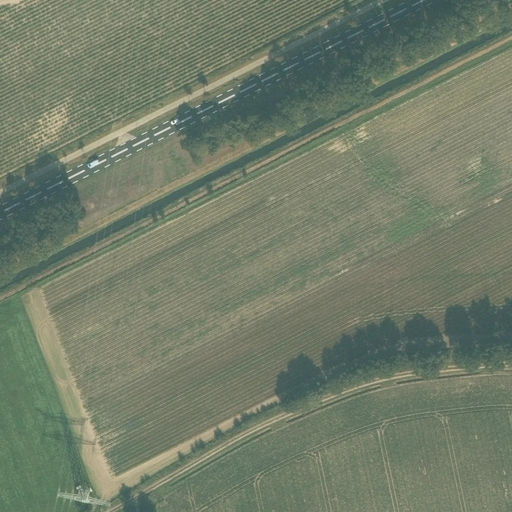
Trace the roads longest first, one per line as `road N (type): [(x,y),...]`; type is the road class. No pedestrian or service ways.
road 1 (primary): [(0,213),(425,0)]
road 2 (track): [(511,364),(409,373),(339,391),(256,427),(112,511)]
